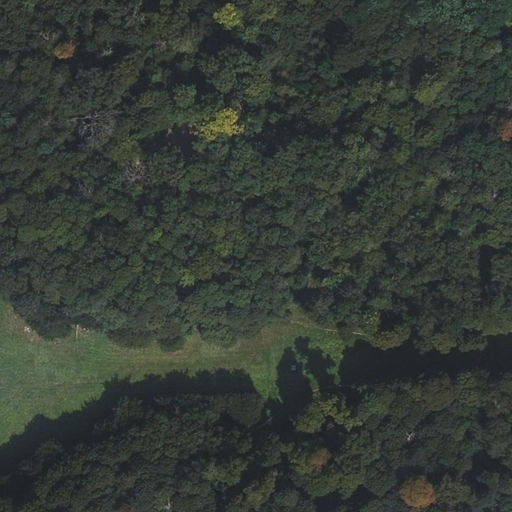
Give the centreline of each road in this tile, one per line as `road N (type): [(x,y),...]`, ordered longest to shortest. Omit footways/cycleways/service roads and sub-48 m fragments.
road 1 (track): [(33,0),(173,142),(511,266)]
road 2 (track): [(511,139),(343,119),(104,146),(0,132)]
road 3 (track): [(379,123),(315,315)]
road 4 (track): [(173,142),(257,303)]
road 5 (track): [(257,303),(190,309),(89,277)]
road 6 (track): [(89,277),(173,142)]
road 7 (track): [(165,0),(173,142)]
